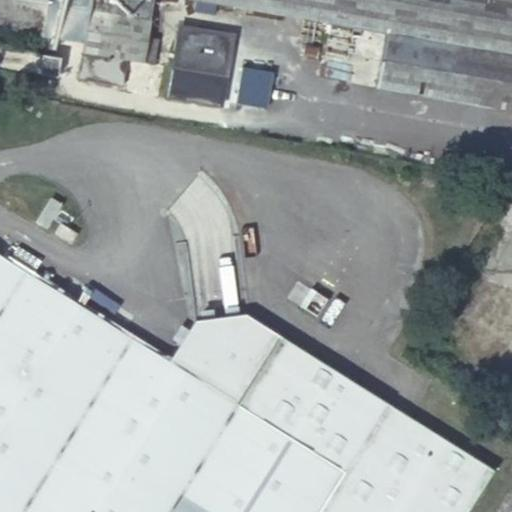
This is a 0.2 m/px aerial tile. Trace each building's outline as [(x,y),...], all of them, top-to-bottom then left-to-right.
[(142,40),(149,0),(0,0),(0,32),(78,47),(72,79),(120,88),(125,61),(150,67),(154,42),(142,40)] [(511,0),(184,0),(285,19),(283,32),(294,33),(296,20),(326,26),(316,80),(511,114),(511,0)] [(232,40),(178,30),(165,100),(220,110),(232,40)] [(67,204),(57,198),(41,222),(52,228),(67,204)] [(0,254),(0,511),(413,511),(251,411),(240,404),(0,254)] [(283,335),(240,404),(251,411),(294,342),(283,335)] [(467,511),(495,468),(294,342),(251,411),(413,511),(467,511)]
